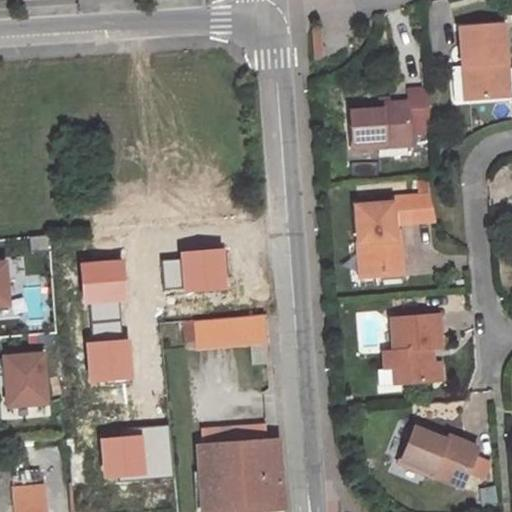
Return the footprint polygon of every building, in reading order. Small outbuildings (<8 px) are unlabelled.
[(508,100),(503,28),(458,32),(461,70),(468,69),(471,103),(508,100)] [(471,103),(468,69),(461,70),(464,104),(471,103)] [(351,153),(410,149),(409,138),(427,136),(424,93),(406,94),(407,106),(348,110),(351,153)] [(402,278),(400,241),(395,241),(394,226),(432,222),(430,216),(428,207),(427,198),(389,201),(389,206),(355,209),(358,245),(365,245),(367,270),(380,269),(381,280),(402,278)] [(358,245),(361,281),(381,280),(380,269),(367,270),(365,245),(358,245)] [(218,253),(180,256),(180,261),(183,289),(183,292),(221,289),(220,277),(218,253)] [(81,268),(84,303),(89,303),(117,300),(122,300),(119,261),(95,262),(96,267),(81,268)] [(196,321),(199,348),(266,342),(264,315),(196,321)] [(431,367),(431,351),(440,351),(437,317),(393,321),(395,353),(384,354),(385,373),(394,372),(395,388),(433,385),(431,367)] [(105,382),(128,380),(128,376),(125,340),(120,341),(92,343),(86,344),(89,378),(104,377),(105,382)] [(45,404),(41,354),(0,357),(0,375),(3,375),(5,407),(45,404)] [(431,367),(433,385),(441,384),(440,366),(431,367)] [(122,436),(138,435),(149,434),(149,424),(121,426),(122,436)] [(476,452),(411,425),(396,458),(394,464),(424,477),(426,471),(461,486),(476,452)] [(263,442),(262,429),(190,435),(192,449),(263,442)] [(138,435),(122,436),(101,438),(104,473),(117,472),(141,470),(139,453),(138,435)] [(263,442),(192,449),(198,511),(250,511),(280,509),(275,441),(263,442)] [(169,451),(139,453),(141,470),(117,472),(117,478),(171,473),(169,451)] [(86,490),(84,453),(67,455),(69,491),(86,490)] [(424,477),(458,491),(461,486),(426,471),(424,477)] [(43,511),(40,478),(11,481),(13,511),(43,511)]
